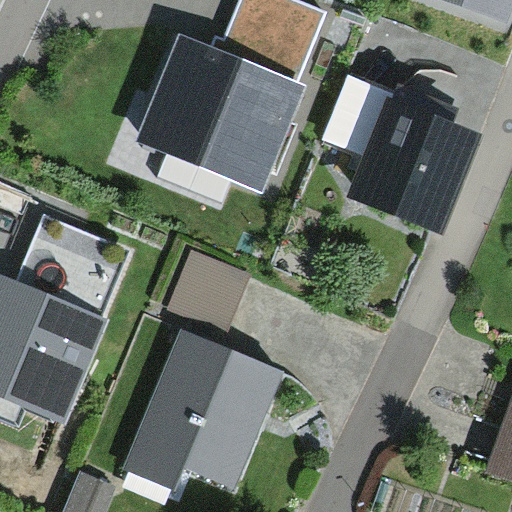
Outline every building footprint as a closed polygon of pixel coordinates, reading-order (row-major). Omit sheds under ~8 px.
[(325,13),(293,0),(243,0),(223,51),(297,82),(325,13)] [(511,0),(445,0),(508,22),(511,9),(511,0)] [(178,35),(135,142),(261,196),(307,87),(297,82),(223,51),(178,35)] [(478,136),(350,82),(328,143),(369,159),(351,203),(438,237),(478,136)] [(17,286),(0,278),(0,406),(70,435),(138,254),(47,214),(17,286)] [(247,276),(194,255),(173,306),(227,327),(247,276)] [(182,334),(125,476),(181,499),(191,474),(235,492),(283,375),(182,334)] [(511,410),(488,479),(511,487),(511,410)] [(95,511),(105,488),(71,475),(55,511),(95,511)]
